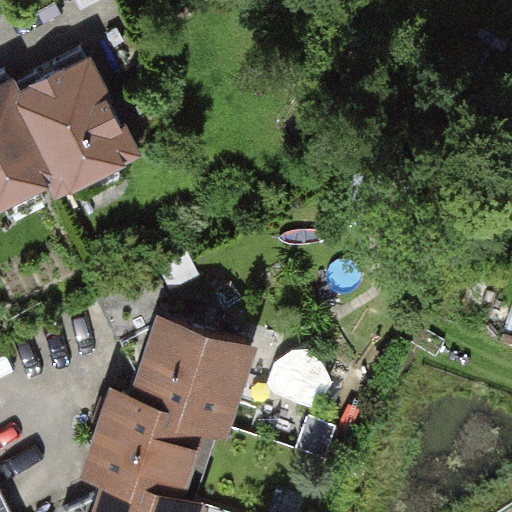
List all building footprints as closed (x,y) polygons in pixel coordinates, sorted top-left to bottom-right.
[(95,60),(27,93),(73,190),(141,158),(95,60)] [(12,87),(0,92),(0,206),(55,182),(12,87)] [(262,343),(163,317),(146,383),(245,409),(262,343)] [(215,422),(116,387),(91,458),(190,492),(215,422)] [(74,511),(91,511),(105,475),(90,470),(74,511)] [(207,511),(209,506),(112,479),(102,511),(207,511)] [(0,511),(11,511),(3,497),(0,498),(0,511)]
